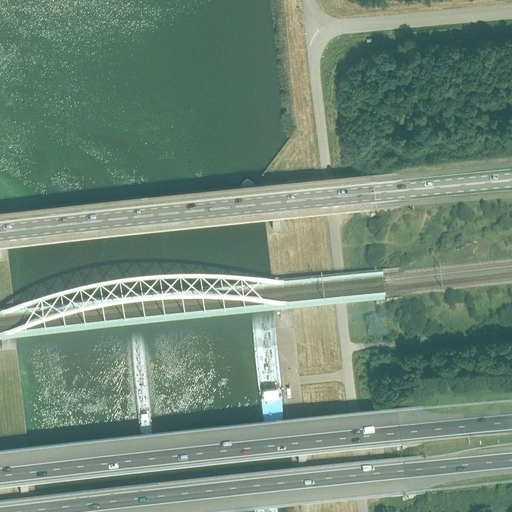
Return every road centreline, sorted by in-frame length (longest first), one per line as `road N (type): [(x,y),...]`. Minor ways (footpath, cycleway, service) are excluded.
road 1 (motorway): [(511,422),(0,480)]
road 2 (primary): [(0,237),(511,181)]
road 3 (tertiary): [(364,511),(314,71),(325,34)]
road 4 (motorway): [(63,511),(511,461)]
road 5 (tertiary): [(325,34),(511,12)]
